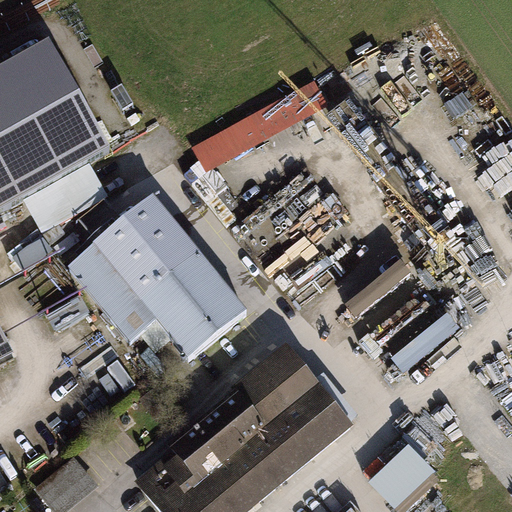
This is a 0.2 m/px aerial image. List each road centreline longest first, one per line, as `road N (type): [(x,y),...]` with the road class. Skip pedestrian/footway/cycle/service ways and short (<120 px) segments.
road 1 (unknown): [(0,45),(29,30),(56,32),(162,174),(289,316)]
road 2 (unknown): [(289,316),(109,481),(114,511)]
road 3 (unknown): [(289,316),(366,401),(373,428),(284,511)]
